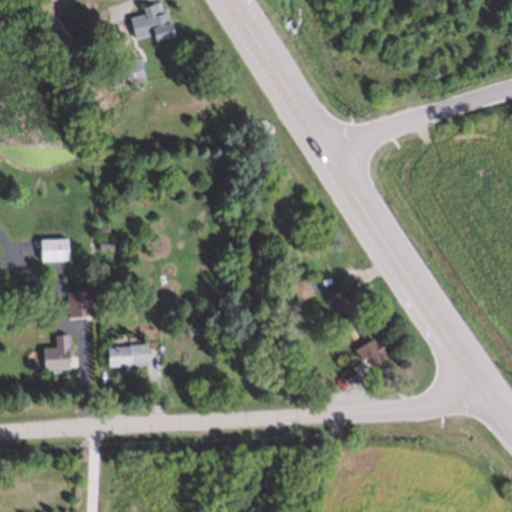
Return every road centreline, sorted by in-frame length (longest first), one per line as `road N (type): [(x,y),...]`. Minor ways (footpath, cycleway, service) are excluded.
road 1 (primary): [(230,0),(511,428)]
road 2 (tertiary): [(0,434),(495,406)]
road 3 (residential): [(319,145),(511,85)]
